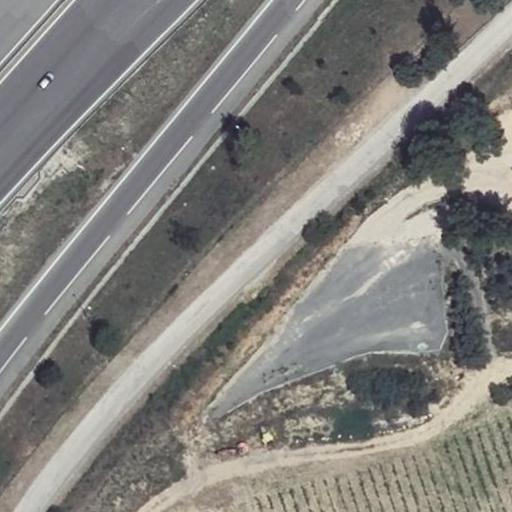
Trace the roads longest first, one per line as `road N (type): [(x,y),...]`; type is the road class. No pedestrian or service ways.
road 1 (residential): [(511,29),(131,391),(41,511)]
road 2 (motorway): [(0,369),(306,0)]
road 3 (motorway): [(0,148),(135,0)]
